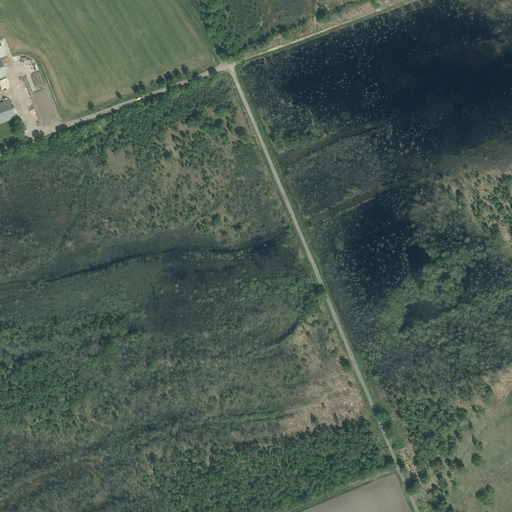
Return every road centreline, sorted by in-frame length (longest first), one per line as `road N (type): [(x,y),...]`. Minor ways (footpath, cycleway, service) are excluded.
road 1 (unclassified): [(417,511),(229,66)]
road 2 (unclassified): [(0,153),(229,66)]
road 3 (track): [(411,0),(229,66)]
